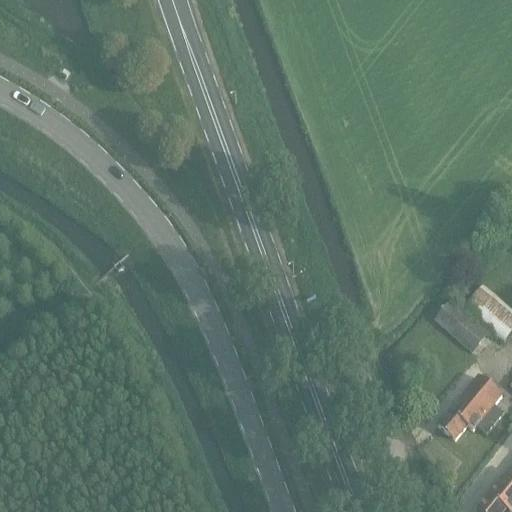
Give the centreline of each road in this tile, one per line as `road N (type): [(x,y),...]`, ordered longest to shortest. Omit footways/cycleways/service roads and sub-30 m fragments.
road 1 (secondary): [(172,0),(357,511)]
road 2 (tertiary): [(286,511),(227,348),(176,247),(135,188),(80,136),(0,87)]
road 3 (unclassified): [(417,511),(354,341)]
